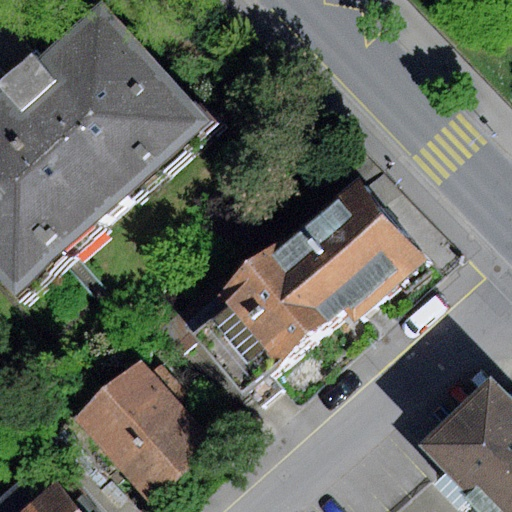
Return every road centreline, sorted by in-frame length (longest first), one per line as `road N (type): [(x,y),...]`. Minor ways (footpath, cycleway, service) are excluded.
road 1 (residential): [(254,511),(511,294)]
road 2 (residential): [(303,0),(511,216)]
